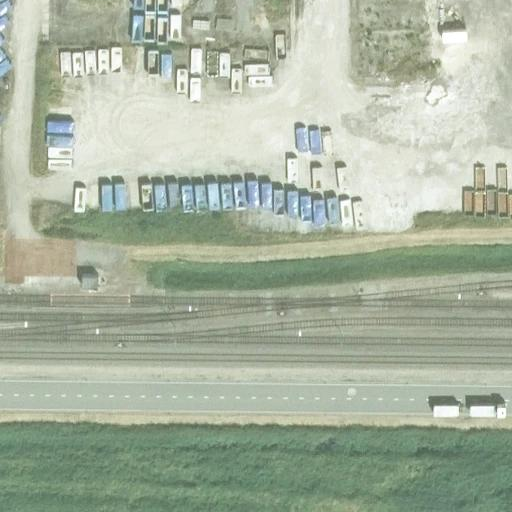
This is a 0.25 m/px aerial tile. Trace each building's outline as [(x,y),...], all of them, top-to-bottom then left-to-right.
[(0,0),(0,34),(17,35),(17,0),(0,0)] [(367,0),(368,20),(449,19),(448,0),(367,0)] [(469,0),(469,9),(491,10),(491,0),(469,0)] [(63,19),(63,4),(48,4),(49,38),(75,38),(74,19),(63,19)] [(133,9),(132,37),(163,39),(164,10),(133,9)] [(166,38),(188,38),(188,11),(166,11),(166,38)] [(450,31),(369,32),(370,70),(433,69),(433,49),(451,49),(450,31)] [(511,38),(501,39),(503,60),(511,59),(511,38)] [(464,66),(495,66),(494,40),(464,40),(464,66)] [(0,102),(14,103),(16,73),(0,72),(0,102)]
